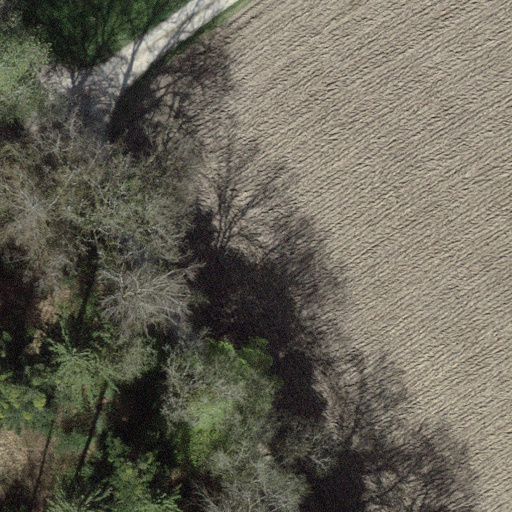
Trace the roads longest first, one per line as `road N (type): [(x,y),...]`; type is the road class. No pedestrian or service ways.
road 1 (track): [(0,58),(42,118),(254,511)]
road 2 (track): [(0,142),(210,0)]
